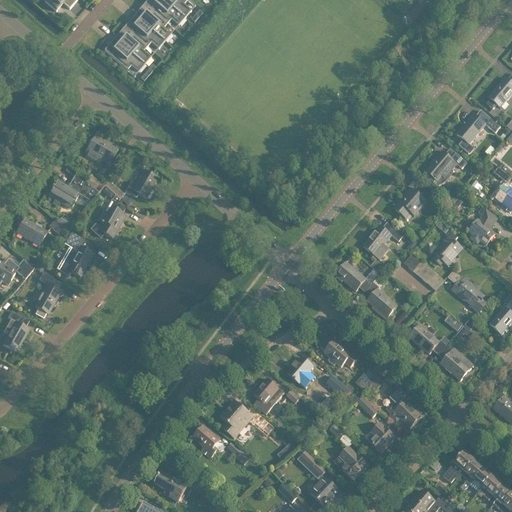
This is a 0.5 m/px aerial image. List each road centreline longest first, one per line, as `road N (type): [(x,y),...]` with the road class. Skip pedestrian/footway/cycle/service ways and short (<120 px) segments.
road 1 (tertiary): [(285,265),(504,0)]
road 2 (residential): [(0,408),(186,174)]
road 3 (residential): [(457,414),(333,308)]
road 4 (residential): [(191,388),(333,308)]
road 5 (tertiary): [(191,388),(285,265)]
road 6 (residential): [(0,204),(95,90)]
road 7 (tertiary): [(108,511),(191,388)]
road 8 (residential): [(363,511),(457,414)]
road 9 (residential): [(285,265),(186,174)]
road 10 (residential): [(186,174),(95,90)]
